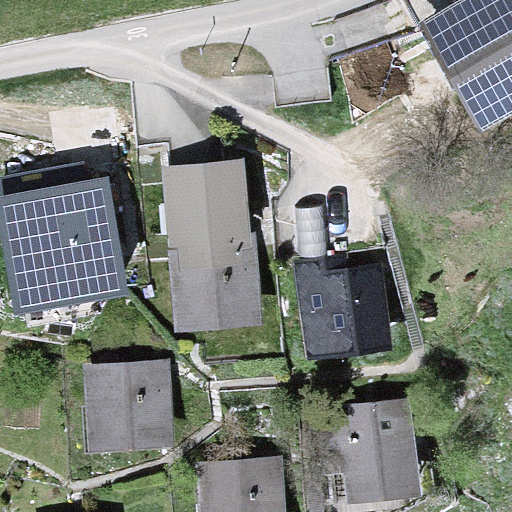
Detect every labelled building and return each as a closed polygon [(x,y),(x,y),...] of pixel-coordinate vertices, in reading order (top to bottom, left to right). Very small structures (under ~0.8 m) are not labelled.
[(511,0),(473,0),(429,23),(479,119),(511,102),(511,0)] [(241,163),(168,169),(180,325),(253,320),(241,163)] [(103,182),(0,200),(0,208),(18,311),(123,293),(103,182)] [(340,258),(296,263),(309,357),(388,347),(378,267),(342,272),(340,258)] [(166,363),(89,369),(95,450),(172,444),(166,363)] [(408,398),(318,405),(323,470),(348,468),(350,499),(416,494),(408,398)] [(284,511),(280,460),(197,467),(200,511),(284,511)]
